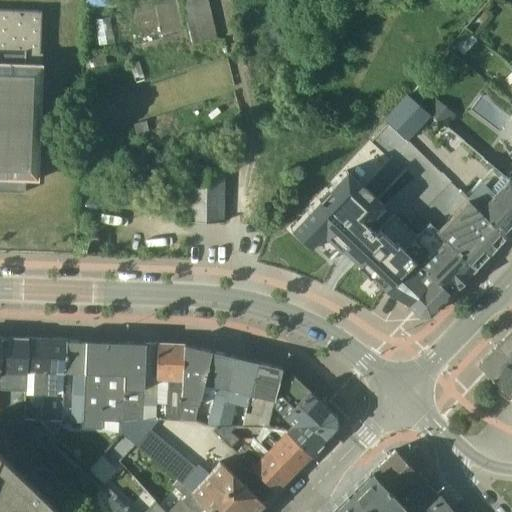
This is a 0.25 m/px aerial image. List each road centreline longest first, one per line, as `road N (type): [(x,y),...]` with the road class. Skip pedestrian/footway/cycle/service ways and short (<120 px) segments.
road 1 (tertiary): [(400,391),(323,329),(248,299),(0,286)]
road 2 (residential): [(400,391),(287,511)]
road 3 (tertiary): [(511,277),(400,391)]
